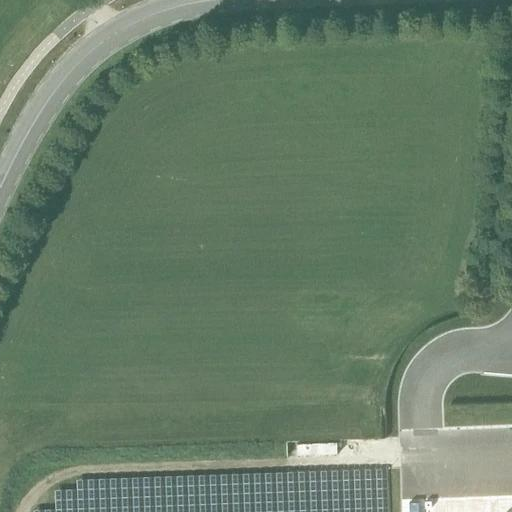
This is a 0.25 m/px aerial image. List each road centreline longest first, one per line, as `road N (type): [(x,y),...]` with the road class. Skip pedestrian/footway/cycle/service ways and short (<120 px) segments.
road 1 (secondary): [(0,189),(46,99),(98,43),(164,9),(206,0)]
road 2 (unknown): [(511,362),(400,425),(388,511)]
